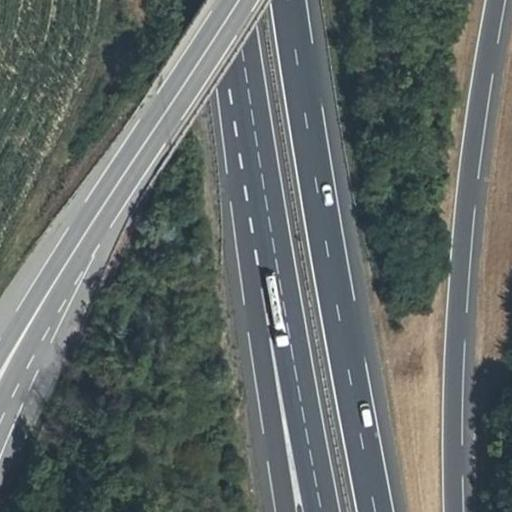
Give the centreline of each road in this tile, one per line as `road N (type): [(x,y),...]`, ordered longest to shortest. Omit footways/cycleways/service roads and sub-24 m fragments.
road 1 (motorway): [(380,511),(288,0)]
road 2 (motorway): [(464,511),(469,262),(506,0)]
road 3 (primary): [(234,0),(36,316)]
road 4 (motorway): [(238,0),(282,281)]
road 5 (motorway): [(282,281),(325,511)]
road 6 (motorway): [(282,281),(266,380),(291,511)]
